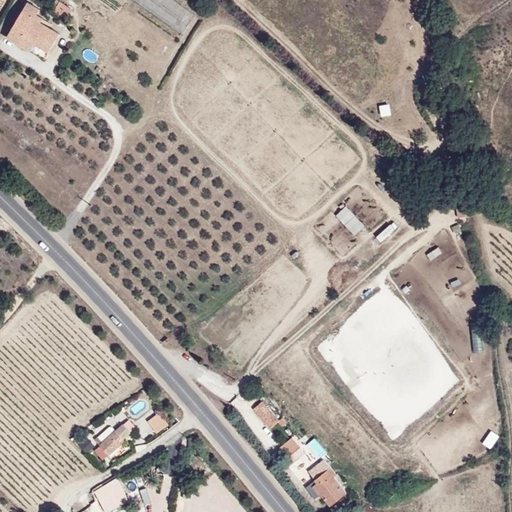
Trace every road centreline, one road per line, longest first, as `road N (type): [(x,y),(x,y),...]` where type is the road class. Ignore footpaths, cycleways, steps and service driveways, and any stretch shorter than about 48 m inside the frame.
road 1 (primary): [(0,197),(202,413)]
road 2 (residential): [(202,413),(75,490),(63,511)]
road 3 (primary): [(202,413),(285,511)]
